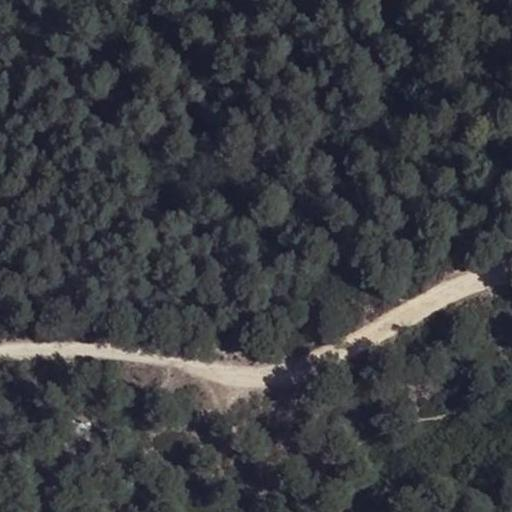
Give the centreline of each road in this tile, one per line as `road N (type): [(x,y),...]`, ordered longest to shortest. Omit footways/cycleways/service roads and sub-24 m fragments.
road 1 (track): [(0,364),(329,359),(511,275)]
road 2 (track): [(511,374),(309,418),(164,364)]
